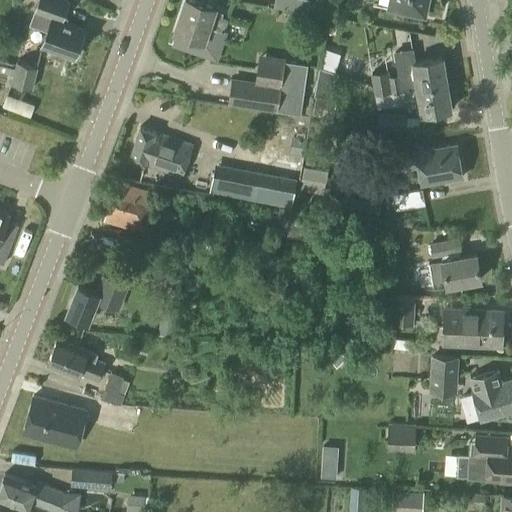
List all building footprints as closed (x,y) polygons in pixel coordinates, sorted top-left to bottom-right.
[(74,58),(84,30),(65,23),(67,19),(62,17),(68,1),(65,0),(39,0),(32,20),(44,25),(42,29),(47,31),(41,46),(74,58)] [(172,46),(194,54),(198,41),(204,42),(209,27),(223,32),(227,20),(220,18),(221,14),(214,12),(215,8),(191,0),(184,0),(174,32),(176,33),(172,46)] [(316,15),(318,1),(311,0),(274,0),(274,7),(316,15)] [(427,0),(390,0),(389,10),(424,17),(427,0)] [(307,65),(258,58),(255,81),(232,78),(228,104),(300,115),(307,65)] [(375,95),(381,94),(446,84),(442,58),(413,62),(415,73),(399,76),(400,80),(389,82),(387,72),(372,74),(375,95)] [(15,64),(0,60),(0,73),(12,76),(10,84),(32,90),(37,66),(15,61),(15,64)] [(330,71),(331,70),(320,67),(320,68),(319,67),(314,96),(331,99),(334,81),(337,82),(339,74),(330,71)] [(446,84),(381,94),(383,104),(403,101),(403,103),(419,100),(421,114),(451,110),(450,107),(454,107),(452,95),(448,95),(446,84)] [(34,105),(7,95),(3,107),(30,118),(34,105)] [(332,118),(336,102),(315,97),(311,114),(332,118)] [(406,131),(406,114),(377,113),(377,130),(406,131)] [(181,177),(192,145),(155,133),(156,132),(140,127),(129,159),(181,177)] [(314,166),(318,143),(309,142),(305,165),(314,166)] [(462,177),(456,144),(396,155),(399,172),(418,169),(421,185),(462,177)] [(271,202),(274,187),(258,184),(260,173),(215,164),(210,190),(271,202)] [(327,171),(303,167),(301,179),(325,183),(327,171)] [(277,176),(272,204),(290,208),(296,179),(277,176)] [(142,231),(153,194),(116,182),(105,220),(142,231)] [(422,189),(393,194),(395,210),(425,205),(422,189)] [(302,237),(306,213),(279,209),(275,233),(302,237)] [(0,212),(0,263),(4,265),(13,241),(1,236),(9,215),(0,212)] [(457,257),(456,251),(460,250),(458,239),(430,244),(433,256),(442,254),(443,260),(441,260),(446,286),(481,279),(476,254),(457,257)] [(135,289),(139,278),(119,271),(115,282),(104,277),(100,289),(98,294),(78,286),(67,315),(87,323),(96,299),(116,307),(120,297),(121,297),(125,286),(135,289)] [(413,325),(415,297),(391,296),(389,324),(413,325)] [(492,330),(501,331),(502,311),(471,309),(471,307),(464,307),(464,309),(445,308),(444,326),(469,327),(469,324),(477,325),(477,330),(484,330),(484,325),(492,326),(492,330)] [(176,322),(160,320),(158,334),(174,337),(176,322)] [(501,347),(501,331),(492,330),(492,326),(484,325),(484,330),(477,330),(477,325),(469,324),(469,327),(444,326),(443,344),(501,347)] [(98,381),(105,363),(95,359),(97,355),(87,351),(88,350),(57,338),(47,364),(77,376),(78,373),(98,381)] [(456,394),(459,356),(430,355),(428,392),(456,394)] [(120,405),(130,382),(122,379),(124,377),(111,372),(100,399),(114,404),(120,405)] [(464,414),(479,410),(481,420),(511,410),(511,380),(496,385),(493,372),(469,378),(474,393),(460,397),(464,414)] [(229,393),(230,381),(215,380),(214,391),(229,393)] [(75,444),(83,411),(33,398),(25,431),(75,444)] [(414,452),(416,423),(388,422),(386,451),(414,452)] [(475,457),(468,456),(467,478),(511,480),(511,451),(505,451),(506,439),(476,437),(475,457)] [(124,483),(125,473),(73,469),(72,485),(109,488),(110,481),(124,483)] [(0,486),(0,502),(24,511),(28,511),(32,502),(58,511),(77,511),(80,493),(63,492),(37,483),(36,486),(5,474),(0,486)] [(364,511),(366,488),(350,487),(349,511),(364,511)] [(417,511),(421,511),(423,492),(392,490),(391,511),(417,511)] [(484,504),(484,494),(468,493),(467,503),(484,504)] [(149,511),(150,496),(128,495),(126,511),(149,511)] [(511,511),(511,496),(503,496),(501,511),(511,511)] [(24,511),(0,502),(0,511),(24,511)]
